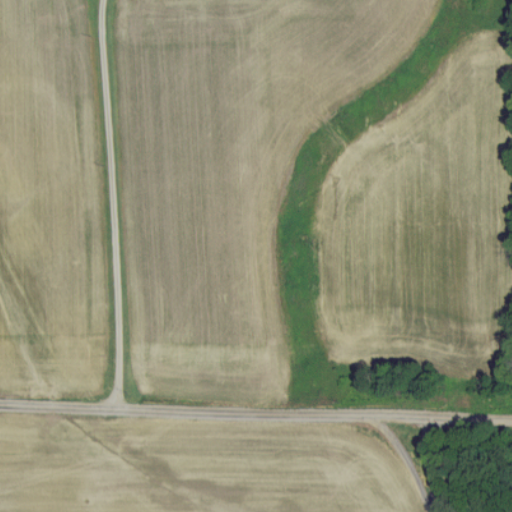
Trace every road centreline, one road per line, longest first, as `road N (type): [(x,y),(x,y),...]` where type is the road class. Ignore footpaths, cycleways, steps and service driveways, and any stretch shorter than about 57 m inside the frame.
road 1 (residential): [(511,422),(0,406)]
road 2 (residential): [(120,411),(101,0)]
